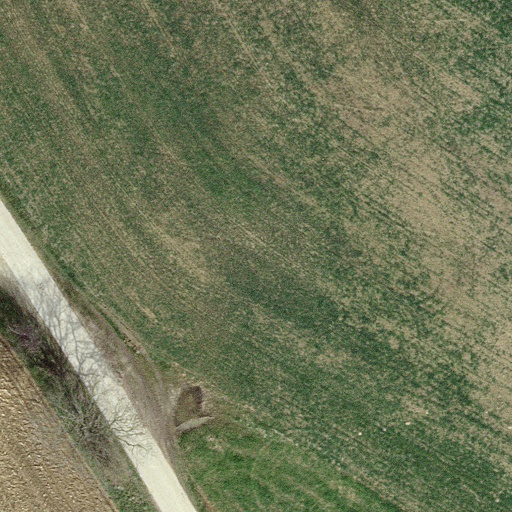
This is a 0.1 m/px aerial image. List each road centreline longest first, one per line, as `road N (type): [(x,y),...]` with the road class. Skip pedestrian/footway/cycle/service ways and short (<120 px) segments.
road 1 (track): [(365,511),(49,319)]
road 2 (track): [(0,246),(170,511)]
